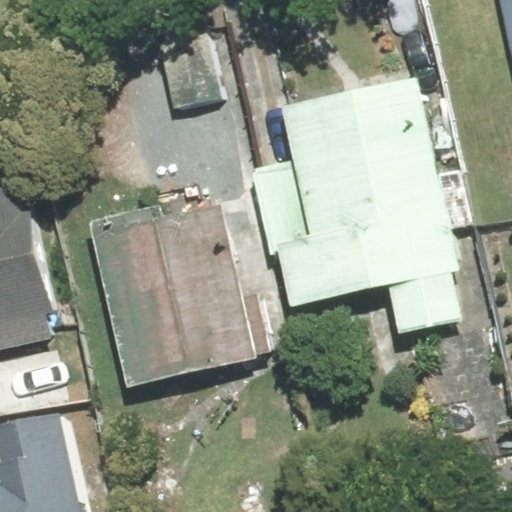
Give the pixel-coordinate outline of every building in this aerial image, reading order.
[(511,0),(501,0),(511,49),(511,0)] [(205,28),(160,38),(178,113),(222,103),(205,28)] [(465,277),(419,84),(285,116),(297,162),(251,173),(273,263),(284,260),(296,313),(394,290),(406,342),(469,327),(458,278),(465,277)] [(0,358),(62,345),(28,191),(0,196),(0,358)] [(227,200),(93,229),(129,395),(275,363),(261,299),(249,301),(227,200)] [(40,491),(0,499),(0,511),(113,511),(90,398),(24,412),(40,491)]
